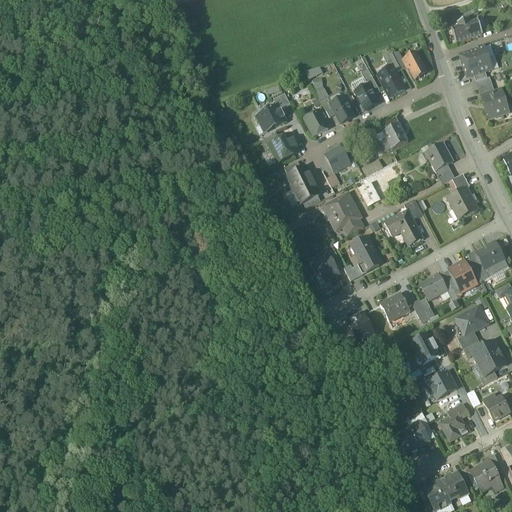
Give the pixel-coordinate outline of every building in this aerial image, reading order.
[(483,19),(477,21),(481,33),(487,31),(483,19)] [(451,30),(456,45),(482,36),(481,33),(477,21),(470,23),(469,20),(457,24),(458,27),(451,30)] [(459,57),(467,79),(473,77),(485,73),(492,71),(488,60),(494,58),(490,46),(478,50),(478,49),(477,50),(477,51),(459,57)] [(399,53),(392,55),(401,72),(407,69),(399,53)] [(391,67),(395,74),(401,72),(392,55),(382,58),(388,69),(391,67)] [(405,62),(415,81),(426,75),(416,56),(405,62)] [(488,60),(492,71),(498,69),(494,58),(488,60)] [(378,77),(390,99),(404,91),(395,74),(391,67),(388,69),(384,71),(385,73),(378,77)] [(319,69),(304,73),(309,82),(322,74),(319,69)] [(361,74),(363,78),(365,81),(371,78),(368,71),(361,74)] [(473,77),(476,83),(487,79),(485,73),(473,77)] [(368,87),(365,81),(363,78),(350,85),(355,94),(368,87)] [(368,87),(374,97),(380,94),(371,78),(365,81),(368,87)] [(490,78),(487,79),(476,83),(475,83),(480,99),(480,100),(483,99),(483,98),(495,94),(490,78)] [(314,90),(323,89),(321,79),(312,81),(314,90)] [(278,87),(267,90),(268,97),(280,94),(278,87)] [(355,94),(365,113),(378,106),(374,97),(368,87),(355,94)] [(327,99),(328,98),(323,88),(323,89),(314,90),(318,99),(321,104),(328,100),(327,99)] [(327,99),(328,100),(331,106),(344,99),(343,98),(340,92),(328,98),(327,99)] [(486,110),(490,120),(508,114),(501,92),(495,94),(483,98),(483,99),(485,104),(483,105),(485,110),(486,110)] [(348,95),(343,98),(344,99),(350,110),(355,107),(348,95)] [(278,107),(280,112),(281,111),(290,107),(284,96),(273,102),(276,108),(278,107)] [(321,104),(318,99),(312,103),(315,109),(322,106),(321,104)] [(336,116),(340,126),(348,121),(354,118),(350,110),(344,99),(331,106),(330,106),(336,116)] [(322,106),(329,120),(336,116),(330,106),(331,106),(328,100),(321,104),(322,106)] [(235,103),(228,102),(226,110),(234,112),(235,103)] [(260,126),(261,127),(264,126),(267,133),(286,124),(284,120),(285,119),(281,111),(280,112),(278,107),(276,108),(256,118),(260,126)] [(305,120),(314,138),(328,130),(319,113),(305,120)] [(380,127),(383,134),(399,126),(396,119),(380,127)] [(261,127),(260,126),(255,128),(259,137),(264,134),(261,127)] [(391,151),(392,152),(408,144),(399,126),(383,134),(386,140),(391,151)] [(261,143),(266,153),(271,151),(269,147),(280,141),(277,134),(261,143)] [(386,140),(383,134),(375,137),(379,144),(386,140)] [(271,151),(275,159),(283,161),(299,153),(290,136),(280,141),(269,147),(271,151)] [(377,145),(382,155),(391,151),(386,140),(379,144),(377,145)] [(435,173),(437,175),(449,169),(448,167),(453,164),(449,155),(448,156),(445,150),(446,150),(443,144),(425,153),(429,161),(435,173)] [(325,157),(333,173),(349,165),(341,149),(325,157)] [(271,151),(266,153),(262,155),(269,169),(277,164),(275,159),(271,151)] [(429,161),(425,153),(422,155),(423,156),(418,158),(421,165),(429,161)] [(503,160),(511,177),(511,155),(510,156),(511,157),(503,160)] [(361,170),(366,179),(383,170),(378,160),(361,170)] [(397,162),(392,165),(398,176),(403,174),(397,162)] [(284,170),(288,177),(301,171),(297,163),(284,170)] [(355,185),(368,208),(391,196),(385,184),(398,176),(392,165),(383,170),(366,179),(364,180),(359,183),(356,184),(355,185)] [(286,178),(292,191),(313,181),(309,174),(308,175),(305,169),(301,171),(288,177),(286,178)] [(437,175),(440,181),(452,175),(449,169),(437,175)] [(452,175),(440,181),(442,187),(452,182),(455,180),(452,175)] [(326,180),(332,189),(339,185),(334,176),(326,180)] [(452,182),(458,193),(466,189),(469,188),(463,176),(457,179),(455,180),(452,182)] [(355,185),(356,184),(354,179),(347,182),(350,187),(355,185)] [(317,188),(313,181),(292,191),(300,206),(303,205),(317,197),(319,197),(315,189),(317,188)] [(446,200),(458,222),(478,212),(466,189),(458,193),(446,200)] [(300,206),(292,191),(285,195),(293,210),(300,206)] [(331,223),(336,233),(343,229),(358,221),(350,205),(352,204),(347,196),(327,207),(334,221),(331,223)] [(303,205),(306,211),(320,203),(317,197),(303,205)] [(407,212),(412,221),(422,216),(414,202),(404,207),(406,212),(407,212)] [(360,220),(352,204),(350,205),(358,221),(360,220)] [(323,209),(331,223),(334,221),(327,207),(323,209)] [(401,234),(408,247),(412,244),(414,246),(423,241),(412,221),(407,212),(406,212),(383,225),(391,239),(401,234)] [(343,229),(347,238),(363,229),(358,221),(343,229)] [(380,230),(376,223),(368,227),(372,234),(380,230)] [(356,257),(361,265),(374,259),(376,257),(369,244),(370,244),(367,238),(351,247),(356,257)] [(476,256),(489,279),(491,278),(502,272),(508,269),(504,262),(504,261),(495,244),(487,248),(488,250),(476,256)] [(327,256),(330,262),(337,258),(331,246),(324,250),(327,256)] [(468,257),(482,283),(484,282),(489,279),(476,256),(474,253),(468,257)] [(323,273),(328,282),(339,276),(334,265),(333,266),(330,262),(327,256),(314,263),(320,274),(323,273)] [(350,260),(354,268),(357,267),(361,265),(356,257),(350,260)] [(452,271),(463,293),(482,283),(468,257),(467,257),(469,261),(452,271)] [(378,268),(374,259),(361,265),(357,267),(362,277),(378,268)] [(344,270),(351,283),(362,277),(357,267),(354,268),(352,270),(350,267),(344,270)] [(452,271),(444,275),(452,289),(456,297),(463,293),(452,271)] [(505,279),(502,272),(491,278),(494,285),(505,279)] [(446,292),(452,289),(444,275),(443,274),(438,277),(446,292)] [(420,286),(428,302),(440,296),(446,292),(438,277),(420,286)] [(495,293),(499,300),(502,299),(505,297),(511,292),(511,290),(509,285),(495,293)] [(446,292),(450,300),(456,297),(452,289),(446,292)] [(443,303),(450,300),(446,292),(440,296),(443,303)] [(380,307),(389,323),(409,312),(400,295),(392,299),(393,300),(380,307)] [(505,297),(502,299),(508,310),(511,308),(505,297)] [(475,303),(478,309),(479,309),(481,312),(488,308),(483,299),(475,303)] [(425,300),(419,303),(425,314),(430,311),(425,300)] [(429,321),(425,314),(419,303),(419,302),(411,306),(421,325),(429,321)] [(449,306),(452,312),(460,308),(456,302),(449,306)] [(464,337),(465,338),(474,333),(488,326),(481,312),(479,309),(478,309),(456,320),(464,337)] [(434,318),(430,311),(425,314),(429,321),(434,318)] [(353,335),(358,345),(363,346),(375,339),(372,333),(362,315),(347,323),(348,325),(353,335)] [(335,331),(341,342),(353,335),(348,325),(335,331)] [(375,339),(377,344),(382,341),(377,330),(372,333),(375,339)] [(457,341),(463,352),(479,344),(474,333),(465,338),(464,337),(457,341)] [(427,336),(411,344),(418,357),(416,358),(415,360),(415,361),(418,365),(421,365),(422,364),(423,366),(438,357),(436,352),(438,351),(432,341),(430,343),(427,336)] [(473,355),(479,366),(500,355),(494,343),(482,349),(473,354),(473,355)] [(482,349),(479,344),(463,352),(466,358),(473,355),(473,354),(482,349)] [(506,367),(500,355),(479,366),(485,377),(485,378),(494,373),(506,367)] [(477,381),(480,380),(485,377),(479,366),(471,370),(477,381)] [(426,372),(428,376),(435,373),(433,368),(426,372)] [(480,380),(483,387),(497,380),(494,373),(485,378),(485,377),(480,380)] [(428,385),(437,401),(456,391),(447,374),(441,377),(441,376),(433,380),(434,381),(428,385)] [(507,376),(498,381),(502,390),(511,385),(507,376)] [(467,396),(473,407),(481,403),(475,392),(467,396)] [(482,403),(493,423),(510,414),(502,398),(495,402),(492,397),(482,403)] [(461,417),(462,420),(468,416),(463,406),(455,409),(459,415),(458,416),(459,418),(461,417)] [(447,414),(450,420),(458,416),(459,415),(455,409),(447,414)] [(407,423),(409,428),(410,428),(418,423),(425,420),(423,415),(407,423)] [(459,418),(458,416),(450,420),(440,426),(449,444),(457,440),(453,433),(464,427),(459,418)] [(419,425),(429,443),(435,439),(428,425),(425,420),(418,423),(419,425)] [(396,435),(406,455),(429,443),(419,425),(411,430),(410,428),(409,428),(396,435)] [(453,433),(457,440),(467,434),(464,427),(453,433)] [(501,452),(507,466),(511,463),(511,456),(509,450),(508,448),(501,452)] [(494,456),(488,459),(493,468),(497,477),(502,474),(494,456)] [(488,471),(493,468),(488,459),(483,462),(485,465),(488,471)] [(470,474),(479,490),(489,485),(491,489),(501,484),(497,477),(493,468),(488,471),(485,465),(470,473),(470,474)] [(457,475),(462,485),(468,483),(462,472),(457,475)] [(475,493),(479,490),(470,474),(467,476),(475,493)] [(446,480),(440,483),(450,503),(458,499),(458,501),(468,496),(462,485),(457,475),(451,478),(450,476),(445,479),(446,480)] [(436,511),(451,505),(450,503),(440,483),(424,491),(429,501),(434,511),(436,511)] [(418,494),(423,504),(429,501),(424,491),(418,494)] [(468,496),(458,501),(462,508),(471,503),(468,496)] [(423,504),(427,511),(434,511),(429,501),(423,504)]
